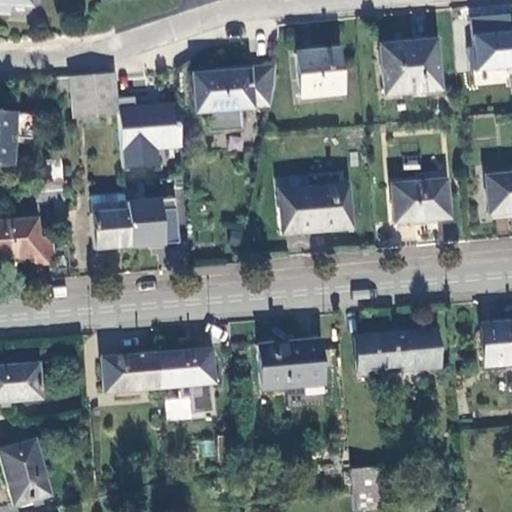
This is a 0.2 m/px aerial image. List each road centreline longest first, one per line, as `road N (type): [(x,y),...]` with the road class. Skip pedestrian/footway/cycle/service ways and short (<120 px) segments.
road 1 (tertiary): [(0,324),(511,276)]
road 2 (residential): [(0,74),(145,57),(248,14),(404,0)]
